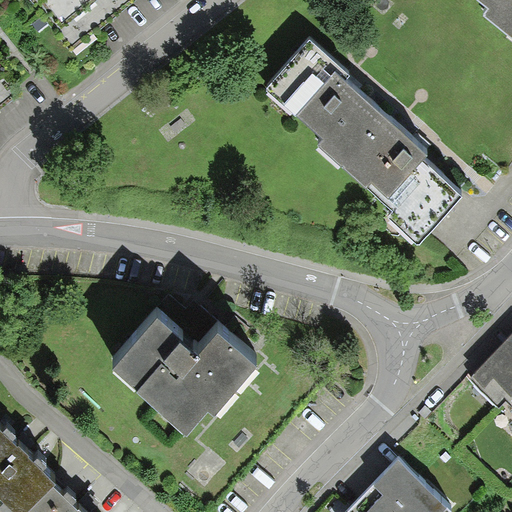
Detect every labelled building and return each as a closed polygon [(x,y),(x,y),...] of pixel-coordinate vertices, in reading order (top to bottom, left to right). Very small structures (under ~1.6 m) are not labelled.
[(52,0),(79,35),(125,0),(52,0)] [(511,0),(477,0),(511,28),(511,0)] [(309,38),(264,87),(425,236),(471,186),(309,38)] [(0,96),(19,83),(4,63),(0,57),(0,96)] [(172,291),(163,300),(178,316),(187,307),(172,291)] [(246,385),(260,369),(204,317),(189,333),(161,307),(113,358),(198,436),(246,385)] [(511,337),(472,379),(511,416),(511,337)] [(30,511),(61,480),(0,421),(0,493),(19,511),(30,511)] [(453,511),(455,511),(403,456),(343,511),(453,511)] [(86,511),(58,484),(31,511),(86,511)]
